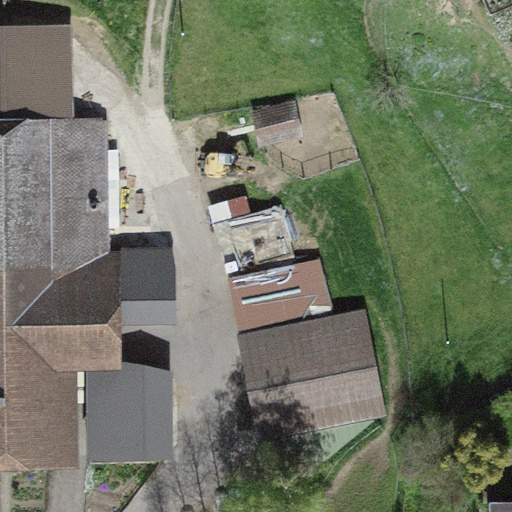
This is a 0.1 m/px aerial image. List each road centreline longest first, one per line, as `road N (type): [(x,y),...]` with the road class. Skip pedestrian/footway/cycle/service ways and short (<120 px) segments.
road 1 (track): [(161,511),(217,443),(222,412),(204,244),(159,153),(159,63),(171,0)]
road 2 (track): [(0,14),(61,19),(79,34),(159,153)]
